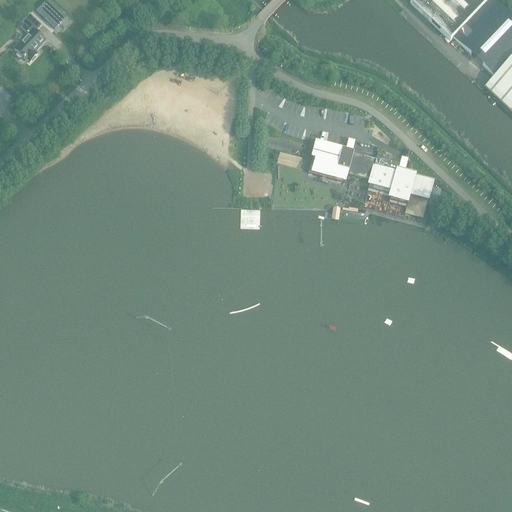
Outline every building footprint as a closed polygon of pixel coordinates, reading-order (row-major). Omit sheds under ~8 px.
[(413,0),(410,4),(450,42),(452,39),(494,78),(484,89),(487,92),(511,115),(511,18),(492,0),(413,0)] [(47,1),(36,13),(40,17),(41,16),(45,19),(44,20),(54,30),(65,18),(47,1)] [(29,15),(21,23),(23,26),(20,29),(27,35),(14,50),(17,53),(16,55),(16,57),(19,60),(21,60),(23,58),(26,62),(27,61),(29,63),(37,55),(35,53),(45,42),(35,32),(41,26),(29,15)] [(316,144),(312,158),(316,160),(313,171),(346,179),(347,176),(370,182),(369,185),(374,187),(372,191),(373,191),(391,196),(389,201),(407,205),(405,214),(405,215),(422,220),(423,220),(423,218),(424,216),(425,212),(433,182),(423,179),(422,179),(414,177),(415,174),(404,172),(404,174),(404,175),(397,173),(397,172),(399,165),(388,162),(389,157),(377,154),(376,159),(375,162),(373,162),(363,159),(363,157),(343,151),(316,144)] [(401,157),(399,165),(397,172),(397,173),(404,175),(404,174),(404,172),(408,159),(404,158),(401,157)] [(432,188),(428,205),(436,207),(440,190),(432,188)]
